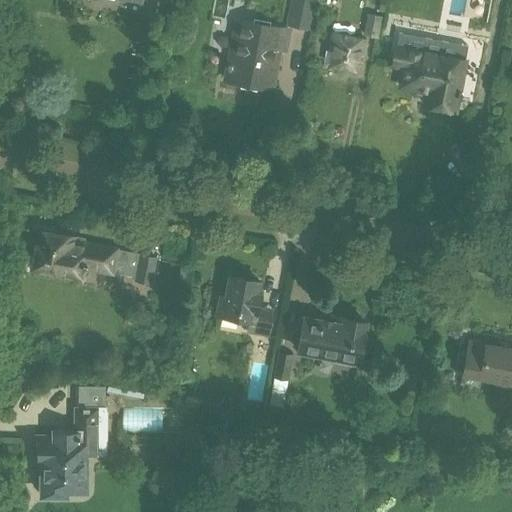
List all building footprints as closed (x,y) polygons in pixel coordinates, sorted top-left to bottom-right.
[(317,0),(290,0),(286,22),(285,25),(310,29),(317,0)] [(378,37),(382,16),(367,13),(363,35),(378,37)] [(285,49),(289,29),(247,21),(241,55),(230,53),(225,78),(260,85),(264,62),(276,64),(279,48),(285,49)] [(362,54),(365,39),(331,32),(328,47),(333,47),(330,65),(355,69),(358,53),(362,54)] [(397,42),(396,45),(393,64),(405,66),(401,86),(432,91),(429,104),(455,109),(461,77),(473,79),(477,60),(425,51),(426,43),(426,41),(425,38),(424,37),(422,35),(416,33),(413,33),(411,34),(409,34),(407,36),(406,38),(401,38),(401,42),(397,42)] [(37,230),(34,248),(39,249),(36,267),(80,275),(82,265),(125,273),(129,251),(75,241),(76,237),(37,230)] [(151,282),(156,256),(140,253),(135,279),(151,282)] [(155,263),(151,286),(164,288),(168,265),(155,263)] [(267,335),(271,313),(262,312),(263,308),(258,307),(260,293),(258,293),(260,281),(229,275),(226,296),(220,295),(217,313),(249,319),(247,331),(267,335)] [(359,360),(366,321),(323,312),(322,319),(304,316),(298,349),(359,360)] [(463,372),(511,381),(511,347),(486,343),(484,351),(468,348),(463,372)] [(273,376),(274,377),(269,404),(283,406),(287,379),(288,379),(293,353),(278,350),(273,376)] [(108,379),(106,391),(143,398),(145,387),(108,379)] [(105,453),(105,408),(105,385),(76,385),(75,432),(53,432),(53,436),(37,436),(37,461),(42,461),(42,494),(65,494),(65,489),(85,489),(86,452),(105,453)] [(261,405),(246,402),(242,425),(257,428),(261,405)] [(107,414),(108,449),(116,449),(115,414),(107,414)] [(136,446),(171,445),(170,422),(136,423),(136,446)]
